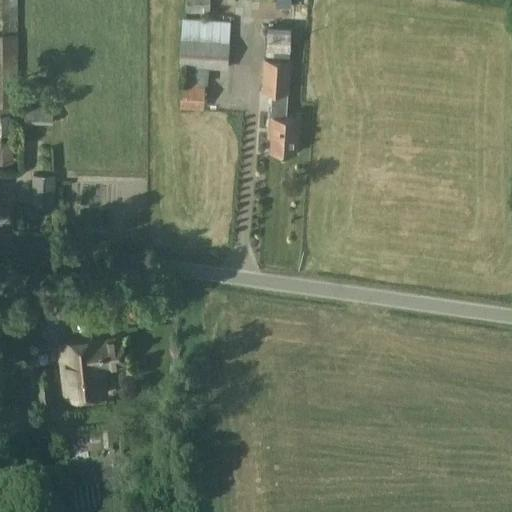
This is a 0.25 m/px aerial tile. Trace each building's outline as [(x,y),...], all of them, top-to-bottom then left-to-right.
[(185,0),(185,13),(210,13),(209,0),(185,0)] [(18,19),(2,19),(2,32),(18,32),(18,19)] [(0,112),(17,113),(18,34),(0,34),(0,112)] [(229,41),(181,39),(178,66),(227,70),(229,41)] [(298,119),(285,118),(287,94),(288,95),(290,61),(263,59),(261,92),(272,93),(268,130),(271,130),(269,152),(295,154),(298,119)] [(179,109),(203,110),(205,85),(181,84),(179,109)] [(24,123),(52,124),(52,107),(25,106),(24,123)] [(204,124),(204,113),(180,112),(180,123),(204,124)] [(32,174),(33,208),(55,208),(55,174),(32,174)] [(47,317),(97,313),(93,287),(44,291),(47,317)] [(122,336),(100,338),(103,369),(125,366),(122,336)] [(100,338),(59,342),(65,398),(106,394),(103,369),(100,338)] [(53,401),(50,374),(35,376),(39,402),(53,401)] [(52,511),(51,497),(30,500),(31,511),(52,511)]
